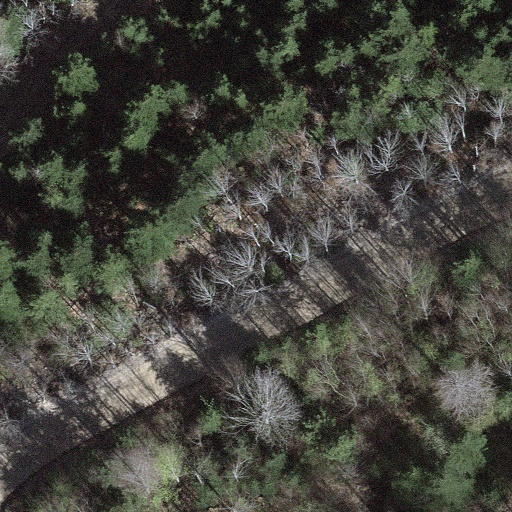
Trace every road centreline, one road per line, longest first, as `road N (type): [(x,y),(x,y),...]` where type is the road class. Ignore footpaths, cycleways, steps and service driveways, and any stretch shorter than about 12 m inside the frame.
road 1 (track): [(511,180),(105,397),(0,469)]
road 2 (track): [(0,122),(116,0)]
